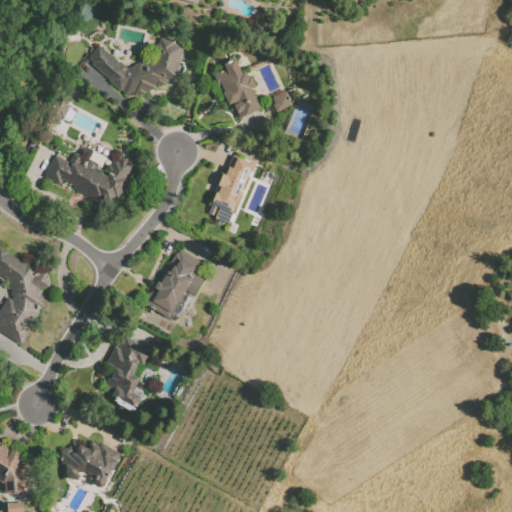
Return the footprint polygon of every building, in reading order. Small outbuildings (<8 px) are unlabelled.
[(86,58),(98,44),(126,68),(148,61),(158,37),(184,41),(173,77),(125,96),(86,58)] [(212,74),(225,69),(223,62),(233,57),(239,71),(243,70),(246,76),(250,75),(255,85),(249,88),(259,108),(239,118),(231,102),(227,104),(212,74)] [(270,98),(285,91),(292,104),(275,111),(272,103),(270,98)] [(54,155),(67,163),(71,153),(75,153),(79,154),(80,157),(78,161),(104,176),(108,171),(104,168),(105,164),(109,163),(115,153),(128,160),(127,162),(130,164),(125,177),(127,178),(117,200),(108,196),(103,204),(69,187),(72,185),(61,180),(58,186),(42,176),(54,155)] [(231,156),(254,164),(226,225),(206,214),(231,156)] [(0,273),(0,247),(24,264),(32,261),(34,274),(46,272),(48,286),(37,288),(41,304),(34,305),(37,313),(20,346),(0,331),(0,305),(6,296),(12,299),(9,279),(0,273)] [(176,247),(200,261),(195,271),(203,276),(192,295),(185,290),(168,319),(142,304),(176,247)] [(124,337),(148,349),(140,364),(136,361),(128,376),(135,379),(128,393),(139,398),(131,413),(104,400),(109,390),(99,385),(107,370),(100,366),(112,344),(119,347),(124,337)] [(89,440),(119,455),(102,487),(97,487),(92,485),(91,481),(94,477),(80,471),(77,477),(70,480),(62,477),(59,471),(68,458),(65,455),(76,448),(78,445),(86,447),(89,440)] [(0,442),(23,456),(28,494),(5,493),(2,481),(0,480),(0,442)] [(6,503),(6,511),(22,511),(22,501),(6,503)]
